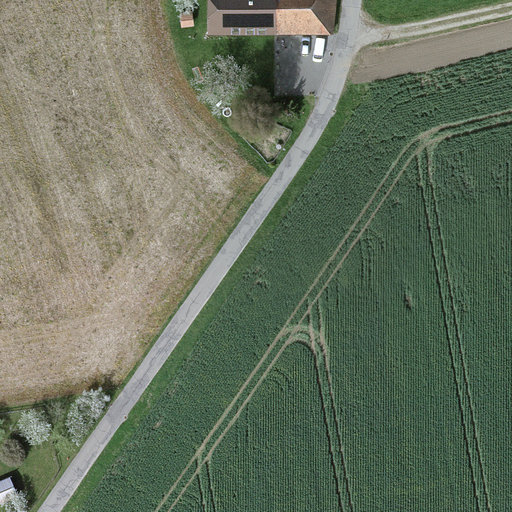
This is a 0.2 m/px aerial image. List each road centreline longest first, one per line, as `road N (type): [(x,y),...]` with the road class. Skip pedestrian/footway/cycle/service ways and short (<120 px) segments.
road 1 (unclassified): [(48,511),(313,131),(353,35)]
road 2 (track): [(353,35),(511,5)]
